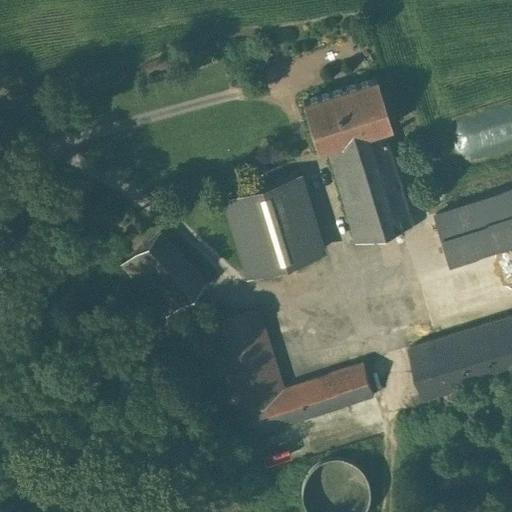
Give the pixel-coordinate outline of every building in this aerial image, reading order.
[(325,145),(382,126),(391,125),(376,76),(300,99),(315,148),(325,145)] [(382,126),(325,145),(354,240),(412,220),(382,126)] [(320,249),(301,183),(236,203),(256,269),(320,249)] [(511,188),(434,213),(449,261),(511,241),(511,188)] [(201,279),(160,231),(124,262),(166,309),(201,279)] [(511,366),(511,312),(410,343),(426,393),(511,366)] [(259,394),(233,318),(214,324),(246,432),(374,393),(365,360),(259,394)] [(353,460),(341,455),(328,454),(316,458),(306,466),(300,475),(296,486),(297,498),(301,509),(303,511),(362,511),(367,504),(370,492),(368,479),(362,468),(353,460)]
